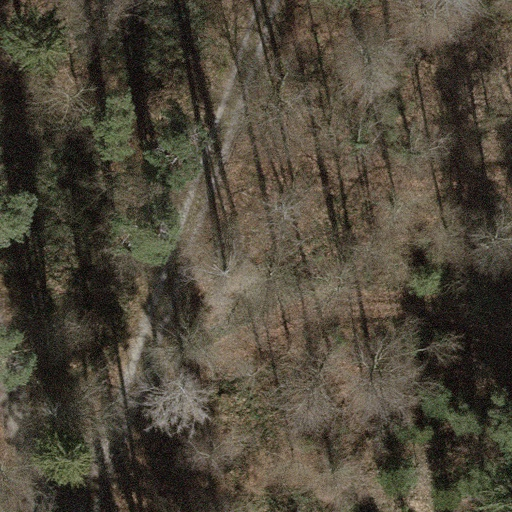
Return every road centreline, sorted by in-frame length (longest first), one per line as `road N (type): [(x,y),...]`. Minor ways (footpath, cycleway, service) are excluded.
road 1 (track): [(81,511),(273,0)]
road 2 (track): [(0,333),(54,511)]
